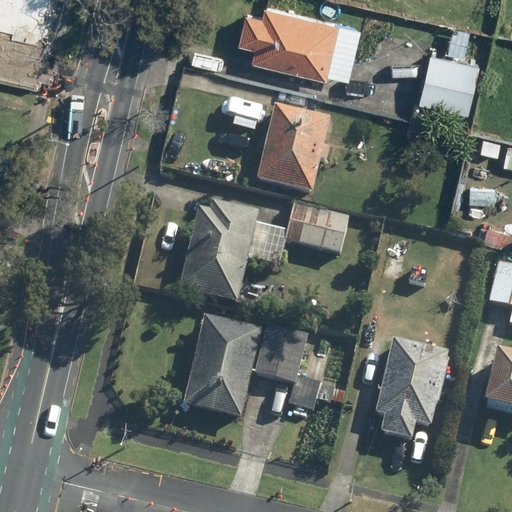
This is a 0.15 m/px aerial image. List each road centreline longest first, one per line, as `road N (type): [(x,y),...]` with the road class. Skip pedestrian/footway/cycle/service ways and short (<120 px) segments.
road 1 (tertiary): [(133,0),(23,472)]
road 2 (residential): [(185,511),(23,472)]
